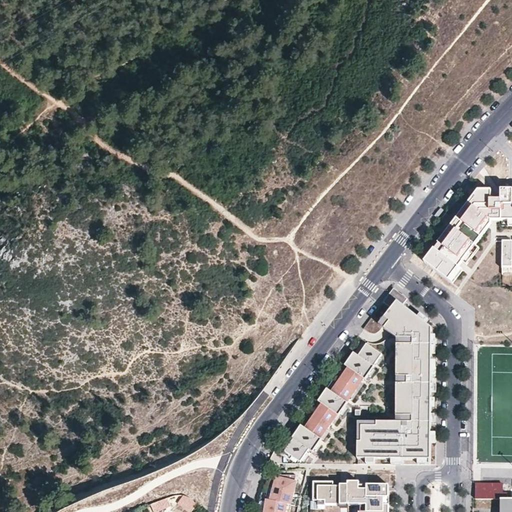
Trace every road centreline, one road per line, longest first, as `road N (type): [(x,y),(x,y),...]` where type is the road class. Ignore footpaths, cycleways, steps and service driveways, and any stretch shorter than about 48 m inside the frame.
road 1 (residential): [(244,465),(263,424),(384,264)]
road 2 (residential): [(455,475),(451,320),(384,264)]
road 3 (residential): [(384,264),(511,106)]
